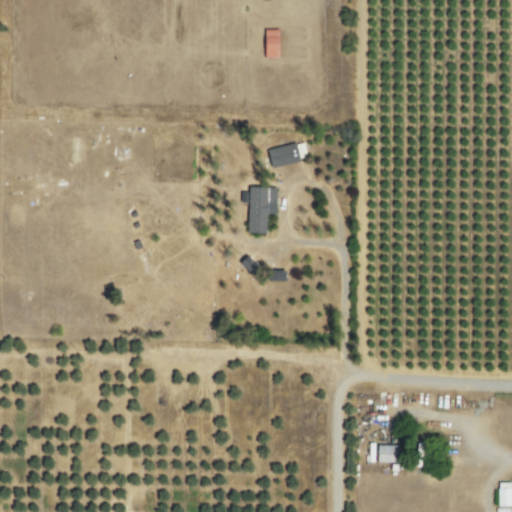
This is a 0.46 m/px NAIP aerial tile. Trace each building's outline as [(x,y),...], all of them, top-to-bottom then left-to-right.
[(279,30),(263,30),(263,58),(280,57),(279,30)] [(267,150),(271,168),(306,160),(302,143),(267,150)] [(247,234),(266,234),(267,215),(276,215),(277,188),(248,188),(247,234)] [(259,269),(247,256),(239,263),(251,276),(259,269)] [(398,463),(399,445),(366,444),(366,462),(398,463)] [(498,506),(511,506),(511,482),(497,482),(498,506)]
